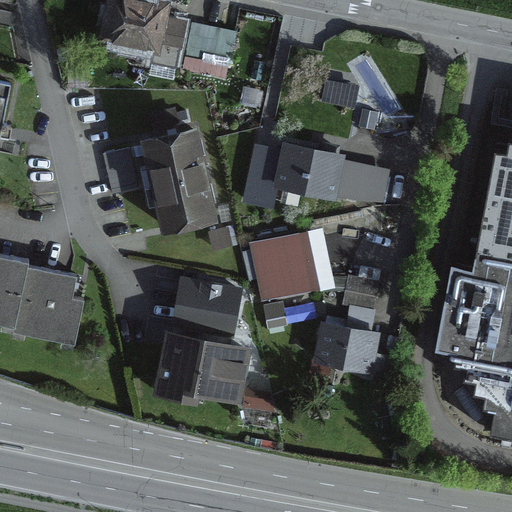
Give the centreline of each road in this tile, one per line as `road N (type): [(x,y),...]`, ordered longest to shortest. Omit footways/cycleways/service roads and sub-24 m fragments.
road 1 (secondary): [(497,511),(207,462)]
road 2 (residential): [(35,0),(76,219),(112,267)]
road 3 (secondary): [(0,466),(233,511)]
road 4 (secondary): [(207,462),(0,390)]
road 5 (secondary): [(207,462),(0,422)]
road 6 (residential): [(337,0),(511,34)]
